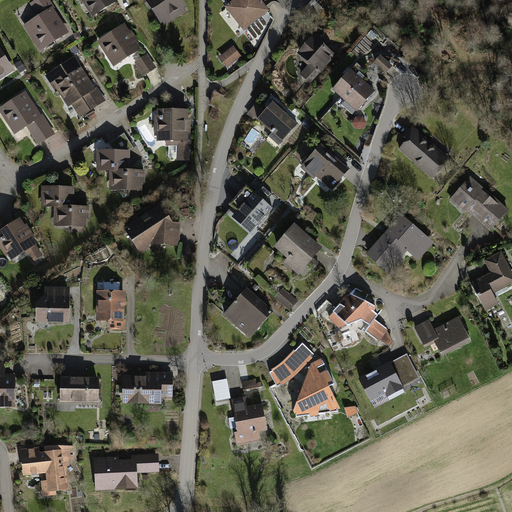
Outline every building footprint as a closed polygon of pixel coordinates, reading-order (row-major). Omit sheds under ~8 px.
[(37,11),(18,24),(40,56),(71,34),(47,0),(33,0),(31,2),(37,11)] [(118,0),(79,0),(93,20),(120,2),(118,0)] [(182,0),(140,0),(159,29),(189,10),(182,0)] [(231,0),(225,5),(244,30),(270,10),(262,0),(231,0)] [(140,50),(123,25),(96,43),(112,68),(140,50)] [(334,59),(309,37),(293,55),(308,68),(300,77),(310,86),(334,59)] [(242,56),(234,46),(219,57),(228,68),(242,56)] [(0,78),(12,71),(0,52),(0,78)] [(390,66),(376,56),(370,64),(384,74),(390,66)] [(154,69),(146,57),(134,65),(142,77),(154,69)] [(55,95),(84,75),(73,58),(43,78),(55,95)] [(374,91),(347,70),(330,92),(357,113),(374,91)] [(84,75),(55,95),(65,110),(70,106),(78,118),(102,102),(84,75)] [(214,92),(209,106),(221,110),(226,96),(214,92)] [(52,134),(25,93),(0,109),(0,116),(13,136),(27,128),(37,144),(52,134)] [(299,127),(271,104),(263,113),(257,107),(248,118),(268,134),(271,130),(274,132),(268,140),(280,150),(299,127)] [(187,112),(153,112),(152,142),(164,142),(164,149),(178,149),(178,163),(188,163),(188,135),(182,135),(182,123),(187,123),(187,112)] [(447,160),(410,128),(394,146),(431,179),(447,160)] [(348,169),(318,145),(300,167),(330,191),(348,169)] [(108,172),(130,172),(130,159),(128,159),(128,152),(95,152),(94,172),(108,172)] [(130,172),(108,172),(108,193),(126,193),(126,201),(138,202),(138,192),(141,193),(141,184),(144,184),(144,172),(130,172)] [(505,210),(467,178),(446,201),(462,215),(465,211),(487,230),(505,210)] [(53,207),(75,208),(75,188),(39,188),(39,207),(53,207)] [(267,207),(245,189),(232,206),(245,217),(241,222),(250,229),(267,207)] [(159,203),(122,228),(136,256),(152,245),(177,248),(180,222),(165,221),(159,203)] [(75,208),(53,207),(53,227),(70,227),(70,234),(83,235),(83,230),(86,231),(86,220),(89,220),(89,208),(75,208)] [(432,244),(400,217),(367,255),(386,271),(405,250),(418,261),(432,244)] [(25,221),(0,234),(0,238),(2,242),(0,243),(0,245),(8,259),(11,257),(15,264),(28,257),(34,267),(47,260),(25,221)] [(321,247),(291,222),(272,246),(286,257),(282,262),(298,275),(321,247)] [(488,273),(469,281),(483,311),(497,305),(491,293),(511,283),(511,275),(500,249),(481,257),(488,273)] [(128,283),(99,284),(100,323),(111,323),(112,333),(129,333),(128,283)] [(272,311),(245,288),(221,317),(249,339),(272,311)] [(49,299),(42,304),(43,324),(73,324),(72,289),(49,290),(49,299)] [(296,302),(280,289),(273,298),(288,311),(296,302)] [(354,289),(325,317),(339,329),(358,319),(368,325),(373,321),(384,307),(383,304),(378,301),(375,302),(354,289)] [(430,317),(411,326),(422,348),(433,342),(440,355),(469,342),(457,317),(432,329),(428,322),(432,320),(430,317)] [(386,330),(373,321),(368,325),(363,332),(386,348),(391,341),(386,330)] [(418,378),(405,353),(356,377),(369,402),(370,402),(373,408),(404,393),(401,387),(418,378)] [(322,357),(308,364),(290,411),(294,419),(327,416),(341,408),(322,357)] [(10,364),(0,364),(0,408),(21,408),(20,375),(10,375),(10,364)] [(151,379),(128,379),(128,405),(159,406),(159,399),(172,399),(172,373),(151,372),(151,379)] [(212,380),(216,400),(231,396),(227,377),(212,380)] [(259,378),(243,381),(244,389),(261,386),(259,378)] [(102,379),(64,379),(65,403),(103,403),(102,379)] [(244,398),(229,400),(235,444),(258,441),(256,431),(264,430),(261,406),(245,408),(244,398)] [(43,449),(24,451),(27,477),(51,475),(51,482),(45,483),(46,499),(61,497),(60,493),(73,492),(71,467),(77,467),(76,446),(47,449),(48,451),(43,452),(43,449)] [(117,458),(98,459),(100,492),(142,489),(141,475),(164,474),(163,455),(133,457),(134,462),(118,463),(117,458)]
